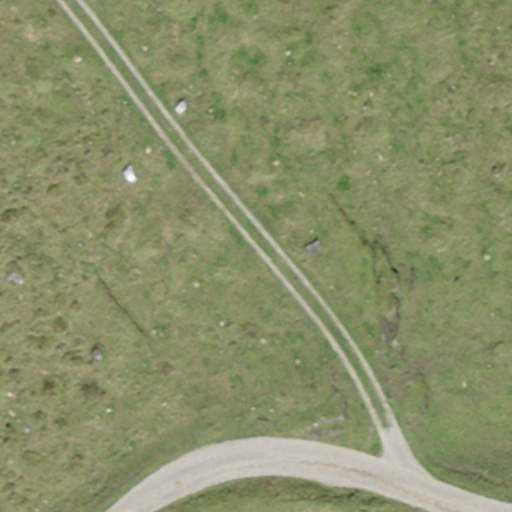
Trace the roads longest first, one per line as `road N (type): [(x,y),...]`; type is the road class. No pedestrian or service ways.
road 1 (track): [(413,491),(376,400),(332,328),(76,0)]
road 2 (track): [(135,511),(196,472),(282,459),(497,511)]
